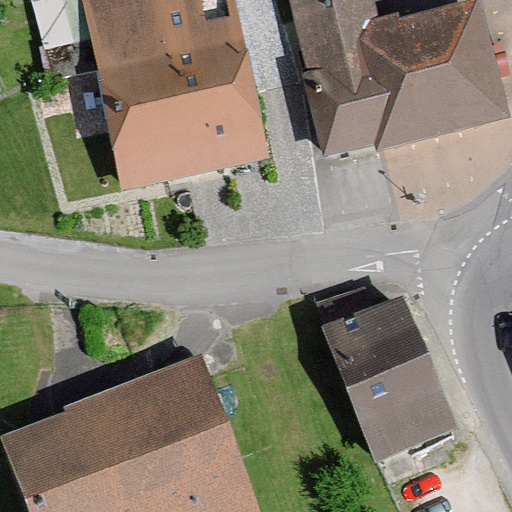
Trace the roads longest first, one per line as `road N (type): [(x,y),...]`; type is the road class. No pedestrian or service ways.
road 1 (residential): [(491,278),(417,252),(161,279),(0,255)]
road 2 (tertiary): [(511,416),(485,346),(491,278)]
